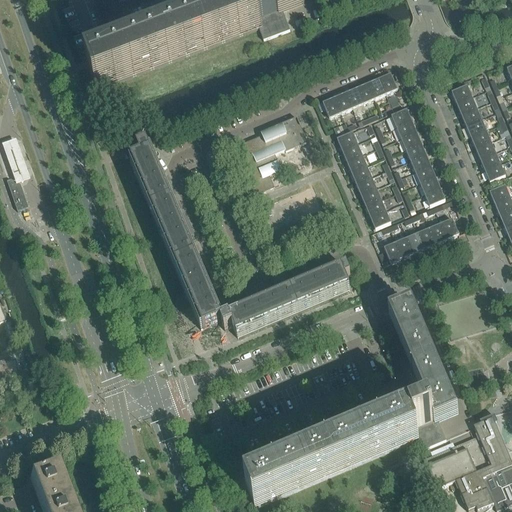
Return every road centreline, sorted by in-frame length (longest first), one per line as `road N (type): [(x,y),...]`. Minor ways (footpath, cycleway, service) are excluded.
road 1 (residential): [(256,291),(225,296),(172,161),(407,51)]
road 2 (tertiary): [(157,400),(15,0)]
road 3 (tertiary): [(0,46),(119,417)]
road 4 (residential): [(494,262),(407,51)]
road 5 (residential): [(157,400),(347,321)]
road 6 (residential): [(256,291),(359,252),(386,306)]
road 7 (unknown): [(415,294),(467,431)]
road 8 (residential): [(0,460),(119,417)]
road 9 (tertiary): [(200,511),(157,400)]
